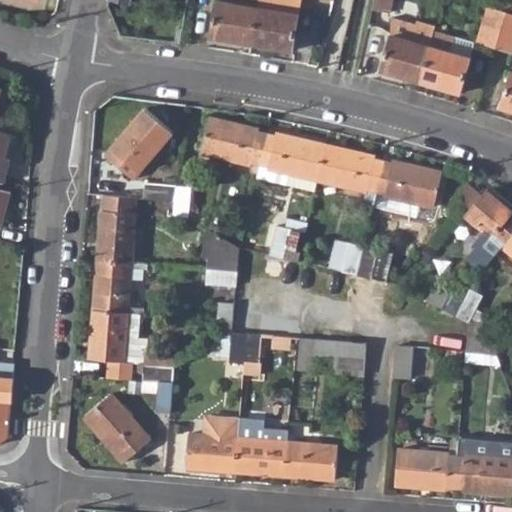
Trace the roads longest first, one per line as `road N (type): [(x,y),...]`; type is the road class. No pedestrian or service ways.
road 1 (residential): [(511,152),(281,88),(71,59)]
road 2 (residential): [(71,59),(36,484)]
road 3 (residential): [(379,511),(36,484)]
